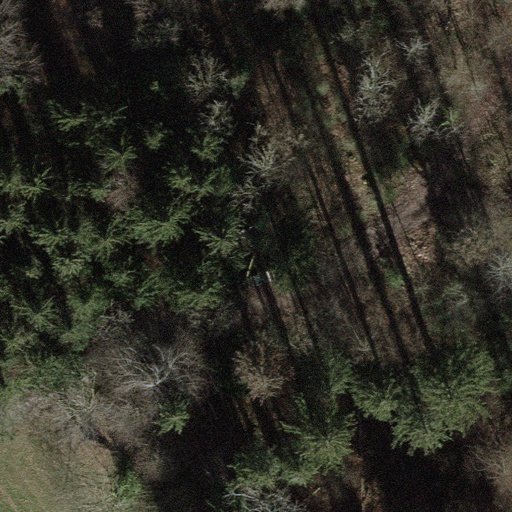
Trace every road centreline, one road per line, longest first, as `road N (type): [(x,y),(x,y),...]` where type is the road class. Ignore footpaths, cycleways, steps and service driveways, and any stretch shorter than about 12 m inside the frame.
road 1 (track): [(0,417),(328,275),(408,228)]
road 2 (track): [(328,275),(424,511)]
road 3 (track): [(408,228),(511,51)]
